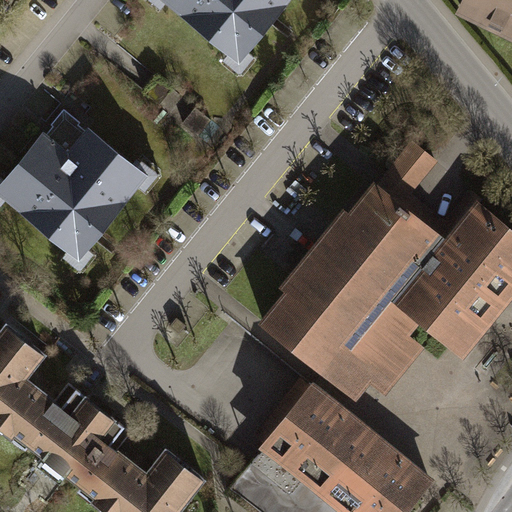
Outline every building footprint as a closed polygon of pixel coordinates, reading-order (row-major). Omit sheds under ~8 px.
[(161,0),(246,67),(299,0),(161,0)] [(511,0),(466,0),(461,12),(511,35),(511,0)] [(41,134),(0,185),(0,195),(88,265),(156,178),(103,137),(81,165),(41,134)] [(420,139),(385,179),(408,200),(443,160),(420,139)] [(363,176),(257,314),(363,395),(422,319),(462,349),(511,284),(511,231),(470,199),(441,236),(363,176)] [(7,331),(0,340),(0,420),(124,511),(178,511),(203,479),(167,453),(154,470),(105,435),(114,422),(84,400),(76,411),(30,377),(44,358),(7,331)] [(283,415),(259,446),(345,511),(406,511),(433,478),(307,383),(283,415)]
